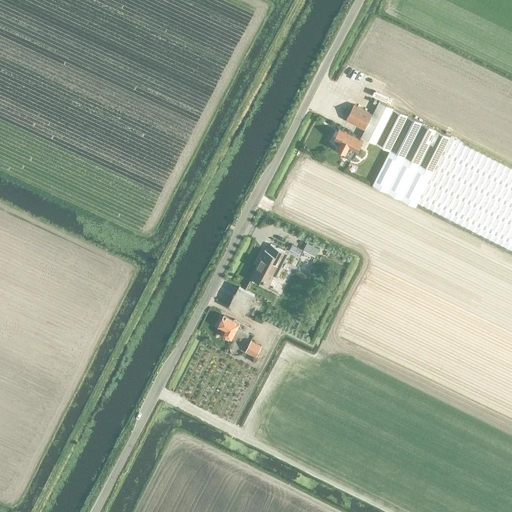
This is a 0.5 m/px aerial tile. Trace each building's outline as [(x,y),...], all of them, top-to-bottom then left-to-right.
[(511,167),(379,101),(373,114),(354,104),(348,115),(345,114),(343,118),(362,128),(363,127),(366,128),(362,136),(390,150),(381,168),(379,166),(371,181),(374,182),(373,184),(416,206),(418,202),(510,248),(511,243),(511,167)] [(345,153),(348,147),(358,151),(361,145),(363,141),(354,136),(339,128),(334,138),(341,141),(337,149),(345,153)] [(288,253),(270,244),(267,250),(265,249),(251,277),(268,286),(273,276),(276,277),(288,253)] [(333,261),(318,254),(314,263),(329,270),(333,261)] [(255,294),(239,285),(228,306),(244,315),(255,294)] [(218,326),(222,329),(226,331),(224,335),(231,339),(237,327),(248,333),(251,327),(240,321),(239,323),(224,315),(222,320),(220,320),(218,323),(219,325),(218,326)] [(256,356),(262,345),(251,340),(245,351),(256,356)]
